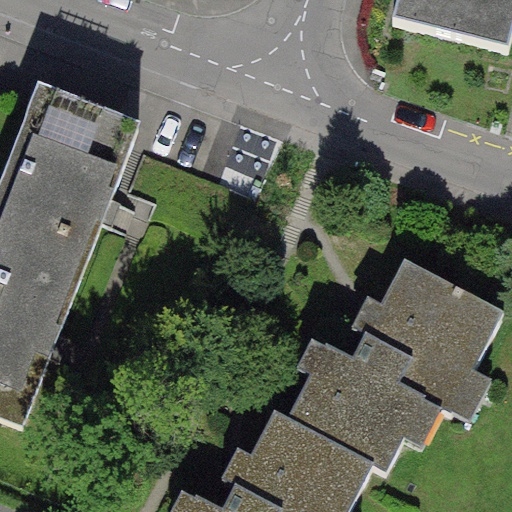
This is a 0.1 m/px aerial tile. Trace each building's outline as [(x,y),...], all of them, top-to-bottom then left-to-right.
[(511,0),(401,0),(390,45),(495,72),(511,3),(511,0)] [(0,250),(89,285),(142,148),(46,111),(0,228),(0,250)] [(0,408),(36,422),(89,285),(0,250),(0,408)] [(244,438),(360,495),(377,461),(396,470),(420,423),(461,444),(480,407),(455,395),(485,333),(373,278),(324,377),(283,357),(244,438)] [(352,511),(360,495),(244,438),(207,511),(352,511)]
